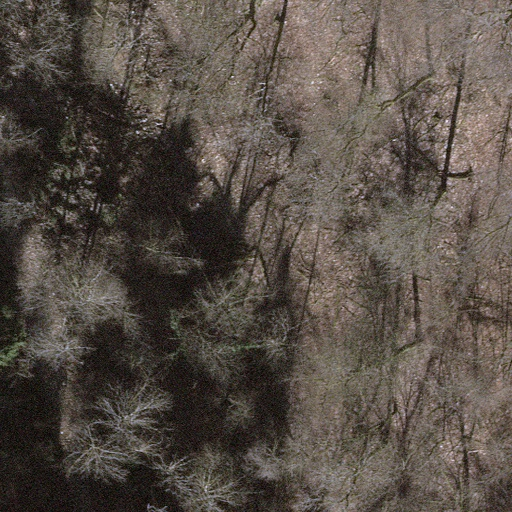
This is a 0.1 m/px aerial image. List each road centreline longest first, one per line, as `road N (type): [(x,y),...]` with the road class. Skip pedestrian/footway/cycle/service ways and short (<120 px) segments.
road 1 (track): [(359,511),(289,292),(165,0)]
road 2 (track): [(78,511),(0,178)]
